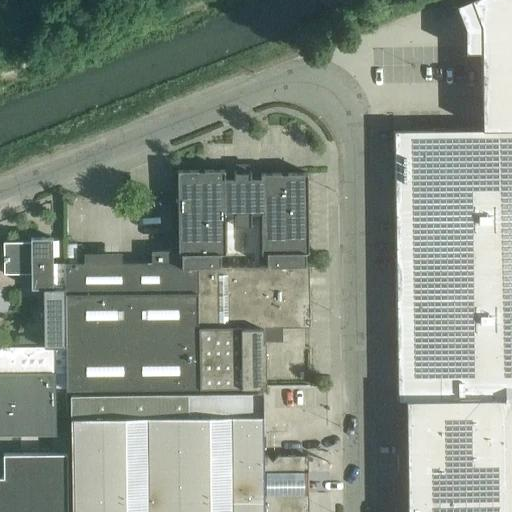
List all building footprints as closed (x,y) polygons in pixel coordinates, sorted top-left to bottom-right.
[(409,129),(394,130),(394,144),(395,251),(396,260),(397,339),(397,348),(397,388),(397,397),(397,399),(398,399),(406,399),(407,511),(507,511),(505,398),(511,397),(511,0),(471,0),(481,24),(482,128),(440,129),(409,129)] [(195,170),(177,170),(177,196),(178,253),(178,266),(221,266),(220,253),(226,253),(225,213),(235,213),(235,226),(252,225),(252,213),(261,213),(262,253),(267,253),(267,266),(305,266),(305,253),(308,252),(308,246),(307,172),(287,173),(280,173),(260,173),(260,177),(251,177),(250,171),(231,171),(232,177),(224,177),(224,169),(203,170),(197,170),(195,170)] [(31,241),(4,241),(4,247),(4,260),(4,274),(31,273),(31,288),(43,288),(53,288),(53,267),(53,263),(53,255),(56,252),(56,243),(53,241),(53,237),(31,237),(31,241)] [(85,263),(64,263),(64,267),(65,288),(66,372),(66,389),(265,386),(265,340),(264,340),(264,326),(309,326),(308,266),(305,266),(267,266),(221,266),(178,266),(178,253),(171,253),(171,250),(151,250),(151,262),(120,262),(120,269),(86,270),(85,263)] [(44,346),(0,346),(0,372),(54,372),(55,372),(66,372),(65,288),(64,267),(64,263),(53,263),(53,267),(53,288),(43,288),(44,346)] [(0,434),(21,434),(56,434),(55,372),(54,372),(0,372),(0,434)] [(187,393),(70,395),(71,488),(71,511),(307,511),(308,492),(308,485),(307,472),(307,455),(277,455),(272,460),(267,455),(263,455),(263,451),(262,435),(262,412),(262,392),(260,392),(187,393)] [(3,477),(0,476),(0,511),(67,511),(67,453),(21,453),(3,453),(3,477)]
